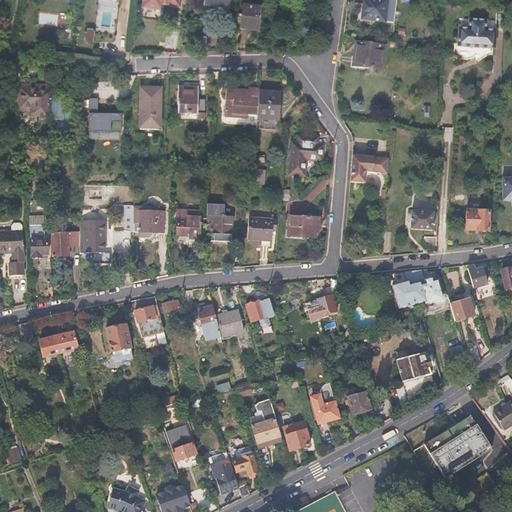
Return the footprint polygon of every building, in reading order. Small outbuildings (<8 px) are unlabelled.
[(144,0),(143,6),(162,9),(163,4),(179,6),(179,0),(144,0)] [(387,0),(363,0),(361,20),(385,23),(388,0),(387,0)] [(259,17),(241,15),(241,24),(237,24),(236,29),(240,29),(239,39),(256,40),(259,17)] [(458,27),(458,46),(494,47),(495,29),(485,28),(486,19),(468,19),(468,28),(458,27)] [(95,29),(87,29),(87,33),(83,33),(83,38),(86,38),(85,44),(94,45),(95,29)] [(355,42),(351,66),(381,70),(385,46),(355,42)] [(18,110),(32,110),(32,107),(21,107),(22,86),(40,87),(41,87),(42,88),(42,89),(42,90),(53,90),(53,89),(53,85),(53,84),(19,83),(18,110)] [(40,121),(52,122),(53,93),(53,90),(42,90),(42,89),(42,88),(41,87),(40,87),(22,86),(21,107),(32,107),(32,110),(32,117),(40,117),(40,121)] [(189,90),(178,90),(178,111),(203,112),(204,100),(198,99),(198,86),(189,86),(189,90)] [(161,88),(141,87),(139,127),(160,127),(161,88)] [(259,91),(259,89),(248,88),(248,90),(227,89),(225,117),(248,118),(248,112),(257,112),(259,91)] [(257,112),(256,129),(277,130),(280,92),(259,91),(257,112)] [(53,93),(52,122),(65,122),(65,108),(65,107),(65,106),(65,105),(64,105),(64,104),(64,103),(63,102),(63,101),(62,101),(62,100),(61,99),(60,98),(59,97),(58,96),(57,95),(56,95),(56,94),(55,94),(54,93),(53,93)] [(90,110),(98,110),(98,97),(90,97),(90,110)] [(90,111),(90,131),(121,131),(120,111),(90,111)] [(306,176),(307,160),(323,160),(324,145),(318,144),(319,137),(300,136),(299,143),(292,143),(291,176),(306,176)] [(388,157),(351,154),(349,182),(365,183),(366,171),(381,172),(380,188),(387,188),(388,157)] [(249,167),(248,183),(264,184),(264,168),(249,167)] [(511,201),(511,179),(503,180),(503,202),(511,201)] [(124,230),(133,231),(133,212),(133,203),(123,203),(124,230)] [(133,212),(133,231),(159,232),(159,236),(170,236),(170,210),(140,210),(139,212),(133,212)] [(466,210),(465,230),(478,230),(478,232),(488,233),(489,211),(466,210)] [(438,224),(438,213),(413,211),(411,228),(432,231),(433,224),(438,224)] [(206,216),(205,232),(211,232),(211,234),(231,235),(231,215),(213,214),(212,216),(206,216)] [(289,215),(288,236),(314,238),(316,218),(289,215)] [(176,217),(176,234),(188,235),(189,239),(198,239),(199,218),(176,217)] [(80,248),(80,253),(93,253),(93,264),(110,264),(111,253),(101,253),(102,220),(86,220),(86,224),(81,223),(80,234),(80,248)] [(247,240),(261,241),(261,246),(270,247),(270,241),(271,241),(272,232),(276,232),(276,222),(249,220),(247,240)] [(13,226),(13,232),(23,232),(23,226),(21,224),(15,224),(13,226)] [(0,253),(13,253),(13,263),(10,263),(10,277),(24,276),(23,263),(24,263),(23,232),(13,232),(0,232),(0,253)] [(69,247),(80,248),(80,234),(52,233),(53,256),(69,256),(69,247)] [(424,237),(423,253),(436,251),(437,238),(424,237)] [(48,239),(32,239),(33,258),(42,258),(42,255),(49,255),(48,239)] [(467,268),(473,288),(487,284),(482,269),(474,271),(472,266),(467,268)] [(511,267),(501,270),(505,289),(511,287),(511,267)] [(421,270),(405,271),(407,281),(392,286),(399,309),(425,301),(420,285),(425,283),(424,279),(421,270)] [(425,301),(426,304),(442,299),(437,279),(432,281),(430,277),(424,279),(425,283),(420,285),(425,301)] [(316,308),(319,319),(336,313),(331,296),(317,299),(319,307),(316,308)] [(449,300),(455,321),(472,316),(468,299),(459,301),(459,297),(449,300)] [(177,300),(162,302),(164,310),(178,307),(177,300)] [(245,306),(250,322),(272,316),(271,307),(264,309),(261,301),(245,306)] [(218,327),(215,316),(212,303),(197,307),(203,332),(218,327)] [(141,338),(165,333),(158,306),(135,310),(141,338)] [(218,327),(221,339),(244,332),(238,310),(215,316),(218,327)] [(30,322),(19,324),(22,340),(33,338),(30,322)] [(106,329),(111,352),(113,352),(122,351),(128,359),(129,360),(131,360),(132,360),(133,358),(131,348),(126,325),(106,329)] [(55,337),(59,353),(61,353),(77,349),(73,332),(57,337),(55,337)] [(43,357),(59,353),(55,337),(39,341),(43,357)] [(466,348),(471,362),(480,360),(475,345),(466,348)] [(115,362),(128,359),(122,351),(113,352),(113,355),(114,355),(115,355),(115,356),(116,356),(116,357),(115,358),(115,359),(114,359),(115,362)] [(436,373),(431,357),(425,359),(424,355),(419,356),(418,354),(397,360),(403,382),(436,373)] [(215,384),(218,392),(231,389),(228,381),(215,384)] [(321,389),(320,395),(312,397),(319,423),(339,418),(330,383),(325,386),(321,389)] [(248,385),(234,388),(236,396),(242,394),(241,392),(250,390),(248,385)] [(371,409),(367,393),(348,397),(353,414),(371,409)] [(164,408),(182,403),(181,397),(155,403),(157,410),(164,408)] [(511,400),(495,409),(505,429),(511,425),(511,400)] [(279,436),(275,420),(276,420),(270,401),(259,404),(256,407),(257,412),(262,413),(263,417),(257,419),(256,417),(250,419),(253,427),(251,427),(257,444),(265,441),(279,436)] [(148,405),(148,412),(156,410),(157,410),(155,403),(148,405)] [(169,424),(164,408),(157,410),(162,426),(168,424),(169,424)] [(156,410),(149,412),(153,424),(160,422),(156,410)] [(134,416),(136,423),(150,419),(148,412),(134,415),(134,416)] [(134,416),(128,418),(130,425),(136,423),(134,416)] [(483,440),(468,416),(422,445),(437,468),(483,440)] [(115,426),(127,423),(125,417),(112,420),(115,426)] [(305,429),(308,439),(311,438),(305,422),(301,423),(303,430),(305,429)] [(310,445),(308,439),(305,429),(303,430),(301,423),(283,428),(290,451),(310,445)] [(175,449),(168,424),(162,426),(171,450),(175,449)] [(171,450),(175,462),(197,454),(193,442),(189,443),(185,429),(174,433),(178,447),(175,449),(171,450)] [(16,445),(5,449),(10,463),(21,459),(16,445)] [(237,460),(252,455),(252,456),(255,455),(252,446),(238,450),(236,452),(236,455),(237,460)] [(236,473),(246,469),(248,477),(258,473),(252,456),(252,455),(237,460),(233,462),(236,473)] [(221,494),(239,488),(238,487),(237,483),(230,462),(229,458),(217,462),(221,476),(215,478),(221,494)] [(163,477),(174,475),(171,462),(160,465),(163,477)] [(217,462),(211,465),(215,478),(221,476),(217,462)] [(239,488),(242,498),(249,495),(246,484),(244,485),(243,481),(237,483),(238,487),(239,488)] [(158,495),(163,511),(171,511),(172,511),(182,508),(190,505),(183,485),(175,488),(175,487),(171,486),(167,487),(165,491),(166,492),(158,495)] [(140,511),(145,502),(137,498),(139,492),(130,487),(126,493),(115,490),(109,510),(118,511),(140,511)] [(345,511),(336,493),(296,511),(345,511)]
